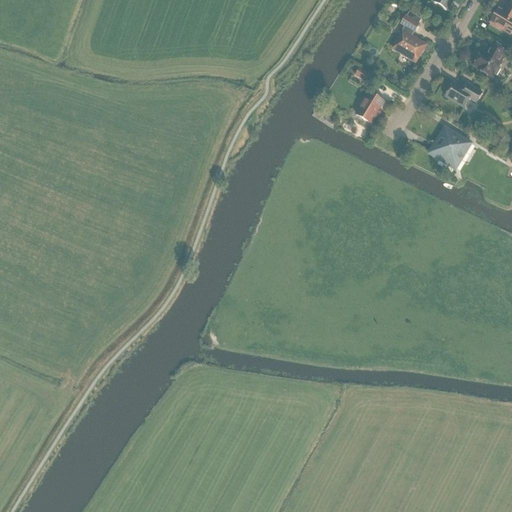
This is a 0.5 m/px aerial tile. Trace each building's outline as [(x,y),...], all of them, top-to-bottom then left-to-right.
[(447,11),(453,0),(435,0),(434,3),(447,11)] [(511,2),(504,13),(498,10),(490,24),(510,36),(511,32),(511,2)] [(415,33),(419,26),(418,25),(421,20),(408,13),(401,25),(406,28),(396,44),(394,45),(393,47),(393,49),(394,51),(396,53),(398,53),(415,63),(425,47),(410,37),(414,32),(415,33)] [(493,79),(501,65),(500,65),(506,54),(495,47),(488,58),(481,53),(480,55),(479,56),(477,59),(477,61),(473,67),(478,70),(478,71),(491,79),(492,78),(493,79)] [(374,78),(360,70),(356,76),(370,85),(374,78)] [(476,104),(482,94),(470,87),(467,93),(453,85),(446,98),(464,109),(469,100),(476,104)] [(365,102),(363,102),(361,106),(361,108),(356,116),(371,124),(384,103),(370,94),(365,102)] [(322,115),(327,118),(329,120),(330,118),(334,113),(327,108),(322,115)] [(430,155),(455,170),(471,145),(445,129),(430,155)]
